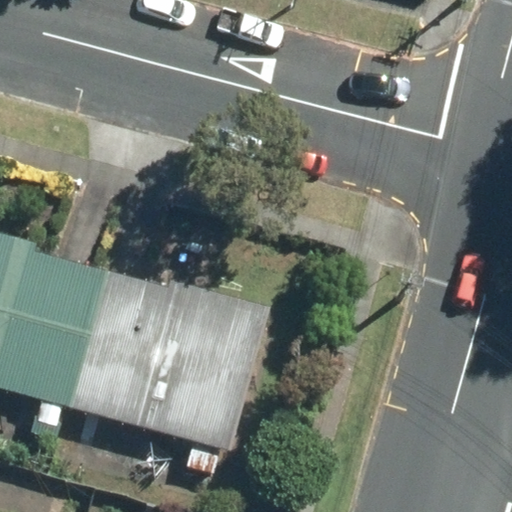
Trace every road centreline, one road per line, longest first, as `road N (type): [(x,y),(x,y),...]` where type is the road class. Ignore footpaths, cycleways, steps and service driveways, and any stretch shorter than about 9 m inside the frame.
road 1 (residential): [(511,155),(0,21)]
road 2 (secondary): [(432,477),(511,201)]
